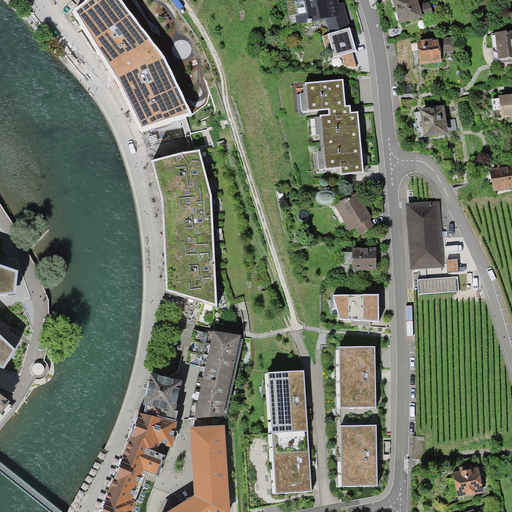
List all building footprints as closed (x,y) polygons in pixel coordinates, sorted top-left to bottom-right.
[(143,130),(191,113),(164,57),(121,0),(86,0),(72,12),(119,82),(143,130)] [(335,0),(291,0),(298,27),(326,20),(331,42),(325,44),(329,61),(357,54),(344,3),(337,5),(335,0)] [(425,0),(419,2),(418,0),(392,0),(401,27),(436,16),(430,0),(425,0)] [(511,59),(511,30),(491,33),(495,61),(511,59)] [(416,62),(441,60),(440,53),(455,51),(454,40),(439,41),(439,38),(414,40),(416,62)] [(343,84),(308,87),(310,111),(331,110),(332,118),(322,119),(325,154),(315,155),(316,170),(333,169),(345,168),(346,175),(364,173),(359,116),(353,117),(353,111),(346,112),(343,84)] [(511,117),(511,93),(496,95),(497,101),(490,102),(492,113),(499,112),(500,119),(511,117)] [(446,133),(443,105),(418,107),(420,135),(446,133)] [(172,159),(153,164),(163,201),(167,257),(169,290),(217,306),(210,196),(198,152),(172,159)] [(490,191),(511,186),(511,163),(486,168),(490,191)] [(372,217),(355,190),(331,206),(349,233),(355,229),(359,236),(371,228),(367,221),(372,217)] [(442,202),(408,203),(411,271),(445,269),(442,202)] [(377,270),(376,248),(351,250),(353,272),(377,270)] [(0,367),(4,368),(17,350),(0,333),(0,294),(16,293),(17,268),(0,262),(0,367)] [(449,262),(450,275),(460,275),(459,262),(449,262)] [(458,278),(417,281),(418,295),(459,293),(458,278)] [(378,323),(378,297),(335,296),(339,317),(378,323)] [(227,416),(243,336),(208,332),(208,334),(194,331),(186,363),(201,366),(189,420),(192,419),(192,426),(225,425),(224,415),(227,416)] [(375,346),(338,346),(339,409),(376,408),(375,346)] [(304,370),(269,373),(273,434),(307,431),(304,370)] [(178,414),(185,378),(154,372),(146,408),(178,414)] [(177,420),(142,409),(105,511),(135,511),(148,471),(156,473),(160,457),(152,454),(154,449),(171,455),(177,420)] [(192,426),(191,426),(194,496),(167,511),(230,511),(225,425),(192,426)] [(376,425),(340,426),(342,486),(377,485),(376,425)] [(307,431),(273,434),(276,495),(311,493),(307,431)] [(425,438),(412,438),(412,459),(425,459),(425,438)] [(480,466),(445,471),(449,497),(483,492),(480,466)]
